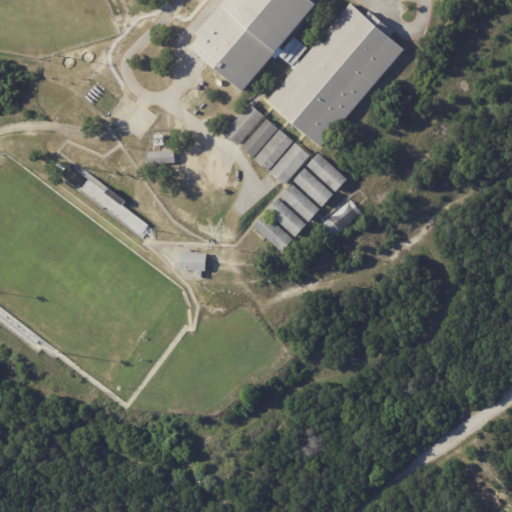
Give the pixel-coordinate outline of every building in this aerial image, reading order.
[(229,0),(189,48),(245,94),(321,4),(316,0),(229,0)] [(270,104),(323,151),(409,49),(354,7),(270,104)] [(251,109),(228,137),(240,148),(265,120),(251,109)] [(269,124),(243,151),(255,161),(278,133),(269,124)] [(282,136),(257,164),(268,174),(294,146),(282,136)] [(297,149),(273,177),(285,189),(311,159),(297,149)] [(155,151),(175,150),(176,163),(150,165),(149,152),(155,151)] [(320,159),(349,184),(339,196),(310,170),(320,159)] [(307,172),(296,184),(325,211),(335,199),(307,172)] [(292,188),(281,201),(311,226),(322,215),(292,188)] [(355,202),(325,226),(334,238),(364,214),(355,202)] [(277,204),(268,216),(296,242),(308,229),(277,204)] [(264,220),(255,232),(284,256),(293,244),(264,220)] [(199,253),(208,253),(208,271),(204,271),(204,277),(196,277),(196,271),(181,270),(182,252),(199,253)]
